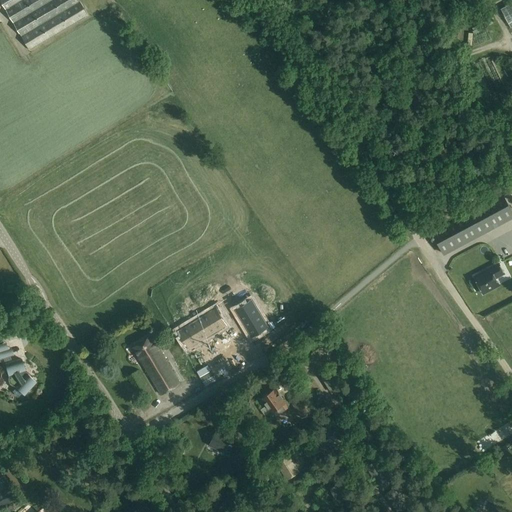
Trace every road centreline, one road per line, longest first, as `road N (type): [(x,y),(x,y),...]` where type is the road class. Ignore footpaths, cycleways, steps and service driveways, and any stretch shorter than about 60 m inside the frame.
road 1 (unclassified): [(254,0),(419,239)]
road 2 (unclassified): [(132,439),(0,231)]
road 3 (unclassified): [(132,439),(294,343),(335,309)]
road 4 (unknown): [(327,102),(494,45),(501,39),(497,5),(507,0)]
road 5 (unclassified): [(511,376),(419,239)]
